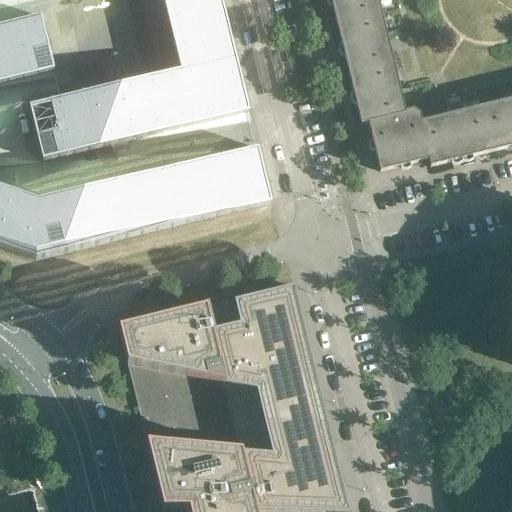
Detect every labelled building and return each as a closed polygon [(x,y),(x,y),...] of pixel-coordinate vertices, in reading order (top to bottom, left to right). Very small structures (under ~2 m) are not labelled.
[(271,202),(221,0),(0,0),(0,249),(33,260),(271,202)] [(381,16),(377,0),(329,0),(336,27),(381,16)] [(393,65),(381,16),(336,27),(348,76),(393,65)] [(405,112),(393,65),(348,76),(361,126),(368,124),(406,115),(405,112)] [(511,99),(481,108),(492,153),(511,148),(510,142),(511,141),(511,99)] [(492,153),(481,108),(421,122),(419,123),(428,161),(430,168),(463,160),(461,154),(471,152),(472,158),(492,153)] [(413,110),(405,112),(406,115),(368,124),(379,173),(428,161),(419,123),(421,122),(419,114),(413,110)] [(348,511),(293,288),(203,310),(202,306),(190,309),(191,313),(118,331),(140,420),(162,511),(348,511)]
